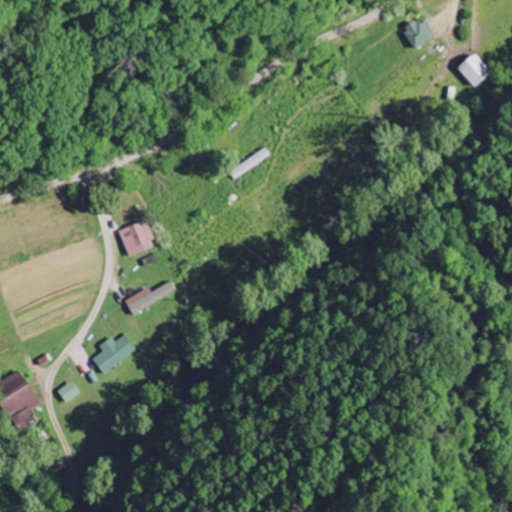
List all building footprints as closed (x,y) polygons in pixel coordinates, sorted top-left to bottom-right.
[(426,19),(406,34),(419,51),(439,37),(426,19)] [(161,247),(149,221),(121,234),(133,259),(161,247)] [(132,307),(137,317),(180,292),(175,283),(132,307)] [(102,347),(106,353),(96,359),(105,374),(140,354),(129,336),(118,342),(116,339),(102,347)] [(84,394),(75,382),(61,393),(70,405),(84,394)]
